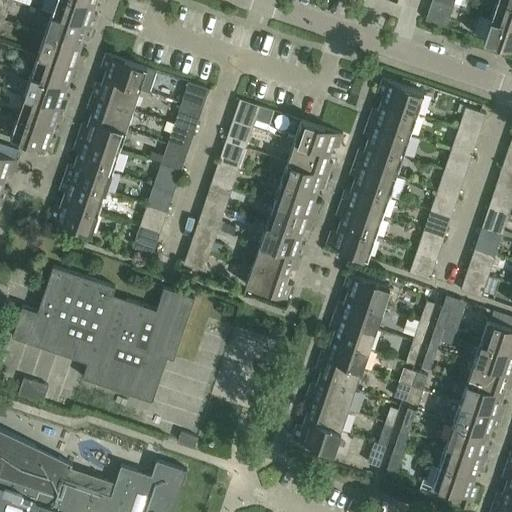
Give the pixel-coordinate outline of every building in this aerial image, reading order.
[(82,0),(56,0),(53,13),(93,27),(98,14),(90,11),(92,3),(82,0)] [(440,0),(454,4),(465,8),(468,0),(440,0)] [(511,1),(507,0),(497,0),(491,17),(511,24),(511,1)] [(428,11),(426,19),(446,26),(449,18),(428,11)] [(53,13),(46,33),(79,44),(81,37),(89,39),(93,27),(53,13)] [(511,24),(491,17),(484,39),(511,48),(511,24)] [(46,33),(39,53),(80,67),(84,55),(76,52),(79,44),(46,33)] [(39,53),(32,74),(65,85),(67,77),(75,80),(80,67),(39,53)] [(107,77),(140,88),(147,66),(106,53),(101,66),(110,69),(107,77)] [(32,74),(25,94),(66,108),(70,95),(62,93),(65,85),(32,74)] [(96,82),(92,94),(133,108),(140,88),(107,77),(104,85),(96,82)] [(386,94),(384,102),(417,113),(424,92),(383,78),(378,91),(386,94)] [(186,89),(207,96),(209,87),(189,80),(186,89)] [(25,94),(18,114),(51,126),(53,118),(61,121),(66,108),(25,94)] [(96,109),(93,117),(126,129),(133,108),(92,94),(88,107),(96,109)] [(240,98),(237,106),(257,113),(260,105),(240,98)] [(373,106),(369,119),(410,133),(417,113),(384,102),(381,109),(373,106)] [(462,114),(483,121),(486,113),(465,106),(462,114)] [(18,114),(11,136),(51,150),(56,136),(48,134),(51,126),(18,114)] [(177,114),(174,122),(195,129),(198,121),(177,114)] [(83,122),(78,135),(119,149),(126,129),(93,117),(91,125),(83,122)] [(302,119),(294,140),(327,151),(330,144),(338,146),(343,133),(302,119)] [(372,135),(370,143),(403,154),(410,133),(369,119),(364,132),(372,135)] [(190,137),(192,137),(195,129),(174,122),(167,143),(186,149),(190,137)] [(228,131),(226,139),(246,146),(249,138),(228,131)] [(82,150),(79,158),(112,169),(119,149),(78,135),(74,148),(82,150)] [(226,139),(223,148),(243,155),(246,146),(226,139)] [(454,139),(451,147),(472,154),(475,146),(454,139)] [(294,140),(287,161),(329,175),(333,162),(325,159),(327,151),(294,140)] [(167,143),(163,154),(184,161),(188,150),(186,149),(167,143)] [(359,148),(355,160),(396,174),(403,154),(370,143),(367,151),(359,148)] [(448,156),(469,163),(472,154),(451,147),(448,156)] [(0,153),(0,177),(2,178),(5,170),(13,173),(17,159),(0,153)] [(163,154),(160,163),(181,170),(184,161),(163,154)] [(448,156),(444,168),(465,176),(469,163),(448,156)] [(511,159),(505,157),(502,165),(511,168),(511,159)] [(69,163),(65,176),(105,190),(112,169),(79,158),(77,166),(69,163)] [(358,175),(356,183),(389,194),(396,174),(355,160),(351,173),(358,175)] [(287,161),(281,181),(314,193),(316,185),(324,188),(329,175),(287,161)] [(158,171),(179,178),(181,170),(160,163),(158,171)] [(511,168),(502,165),(499,173),(511,177),(511,168)] [(215,171),(212,180),(232,188),(236,178),(215,171)] [(499,175),(495,186),(511,191),(511,177),(499,173),(499,175)] [(68,191),(65,199),(98,210),(105,190),(65,176),(60,189),(68,191)] [(212,180),(209,188),(230,195),(232,188),(212,180)] [(281,181),(274,201),(315,215),(319,203),(311,200),(314,193),(281,181)] [(437,188),(458,195),(460,188),(440,181),(437,188)] [(345,189),(341,201),(382,215),(389,194),(356,183),(353,191),(345,189)] [(511,191),(495,186),(491,199),(511,206),(511,203),(511,191)] [(434,198),(455,205),(458,195),(437,188),(434,198)] [(149,196),(146,204),(167,211),(170,203),(149,196)] [(91,232),(98,210),(65,199),(63,207),(55,204),(50,218),(91,232)] [(488,206),(509,213),(511,206),(491,199),(488,206)] [(274,201),(267,222),(300,233),(302,225),(310,228),(315,215),(274,201)] [(345,217),(342,224),(375,235),(382,215),(341,201),(336,214),(345,217)] [(143,212),(164,220),(167,211),(146,204),(143,212)] [(488,206),(485,215),(506,222),(509,213),(488,206)] [(200,213),(198,221),(207,225),(219,229),(219,228),(221,220),(200,213)] [(221,220),(219,228),(234,233),(236,225),(221,220)] [(198,221),(195,230),(216,237),(219,229),(207,225),(198,221)] [(426,221),(423,229),(444,236),(447,228),(426,221)] [(267,222),(260,242),(301,256),(305,244),(297,241),(300,233),(267,222)] [(326,243),(339,248),(367,257),(375,235),(342,224),(339,232),(331,229),(326,243)] [(139,225),(135,237),(156,245),(160,232),(139,225)] [(421,238),(441,245),(444,236),(423,229),(421,238)] [(153,253),(155,246),(156,245),(135,237),(132,246),(153,253)] [(477,238),(475,246),(495,253),(498,245),(477,238)] [(212,249),(191,241),(183,263),(204,271),(212,249)] [(214,242),(212,249),(220,251),(222,244),(214,242)] [(260,242),(253,263),(286,274),(288,266),(296,269),(301,256),(260,242)] [(472,254),(472,255),(492,262),(495,253),(475,246),(472,254)] [(283,282),(286,274),(253,263),(245,284),(286,298),(291,284),(283,282)] [(412,263),(409,271),(430,278),(433,270),(412,263)] [(88,360),(83,375),(153,399),(167,356),(173,358),(194,295),(164,286),(157,308),(113,293),(115,286),(53,265),(38,310),(22,305),(12,334),(88,360)] [(468,267),(463,280),(484,287),(488,274),(468,267)] [(352,288),(349,295),(382,307),(389,285),(349,271),(344,285),(352,288)] [(463,280),(460,289),(481,296),(484,287),(463,280)] [(339,300),(334,313),(375,327),(382,307),(349,295),(347,303),(339,300)] [(427,299),(420,319),(428,322),(435,302),(427,299)] [(442,304),(435,325),(444,327),(451,307),(442,304)] [(338,329),(335,336),(368,348),(375,327),(334,313),(330,326),(338,329)] [(420,319),(413,339),(421,343),(428,322),(420,319)] [(511,326),(488,319),(481,340),(511,350),(511,326)] [(435,325),(428,345),(437,348),(444,327),(435,325)] [(325,342),(320,354),(361,368),(368,348),(335,336),(333,344),(325,342)] [(405,360),(414,363),(421,343),(413,339),(405,360)] [(511,350),(481,340),(474,360),(511,373),(511,359),(511,357),(511,350)] [(428,345),(421,366),(430,369),(437,348),(428,345)] [(324,369),(322,377),(354,388),(361,368),(320,354),(316,366),(324,369)] [(511,373),(474,360),(467,381),(500,392),(503,384),(511,387),(511,383),(511,373)] [(404,366),(399,380),(411,385),(416,370),(404,366)] [(416,370),(411,385),(423,389),(428,374),(416,370)] [(24,376),(18,393),(27,396),(42,402),(48,384),(32,379),(24,376)] [(311,382),(307,395),(347,409),(354,388),(322,377),(319,385),(311,382)] [(394,395),(402,398),(406,399),(411,385),(399,380),(394,395)] [(467,381),(461,401),(501,415),(506,403),(498,400),(500,392),(467,381)] [(411,385),(406,399),(418,404),(423,389),(411,385)] [(313,404),(308,419),(340,430),(347,409),(307,395),(305,402),(313,404)] [(461,401),(454,422),(486,433),(489,425),(497,428),(501,415),(461,401)] [(390,405),(385,421),(393,424),(399,408),(390,405)] [(408,406),(401,427),(409,430),(416,409),(408,406)] [(333,451),(340,430),(308,419),(305,426),(297,424),(293,437),(333,451)] [(385,421),(378,442),(386,445),(393,424),(385,421)] [(454,422),(447,442),(488,456),(492,444),(484,441),(486,433),(454,422)] [(0,511),(170,511),(186,468),(157,458),(151,474),(121,463),(115,480),(71,465),(71,464),(72,464),(73,463),(13,433),(12,432),(0,426),(0,511)] [(401,427),(394,447),(402,450),(409,430),(401,427)] [(198,436),(181,430),(178,440),(195,445),(198,436)] [(367,461),(379,465),(386,445),(378,442),(374,441),(367,461)] [(447,442),(440,463),(473,474),(475,466),(483,469),(488,456),(447,442)] [(394,447),(387,468),(395,471),(402,450),(394,447)] [(471,508),(473,498),(478,485),(470,482),(473,474),(440,463),(433,484),(430,494),(471,508)] [(511,478),(508,486),(511,487),(511,464),(507,463),(503,475),(511,478)] [(497,491),(493,504),(511,510),(511,487),(508,486),(505,494),(497,491)]
